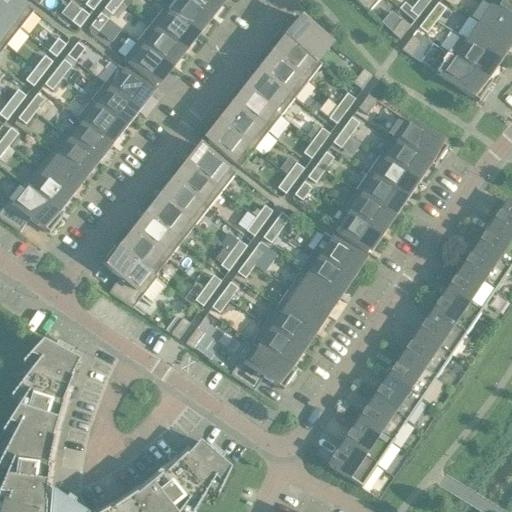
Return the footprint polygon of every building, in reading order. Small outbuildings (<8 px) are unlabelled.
[(17,0),(0,0),(0,15),(19,30),(33,12),(17,0)] [(101,0),(89,0),(85,6),(92,12),(101,0)] [(121,4),(115,0),(111,0),(104,10),(111,16),(121,4)] [(196,36),(210,19),(185,0),(180,0),(170,14),(164,9),(163,9),(196,36)] [(220,0),(185,0),(210,19),(223,2),(220,0)] [(379,0),(353,0),(368,13),(379,0)] [(426,6),(419,0),(409,13),(417,18),(426,6)] [(511,0),(495,0),(491,7),(511,21),(511,0)] [(428,17),(436,23),(445,11),(438,5),(428,17)] [(511,21),(491,7),(478,25),(509,45),(511,40),(511,21)] [(163,9),(150,26),(183,53),(196,36),(163,9)] [(71,23),(79,29),(89,17),(81,11),(71,23)] [(19,30),(0,15),(0,42),(6,47),(19,30)] [(100,15),(90,27),(98,33),(108,21),(100,15)] [(436,23),(428,17),(419,29),(426,35),(436,23)] [(281,36),(320,66),(321,65),(317,62),(330,45),(295,18),(281,36)] [(401,20),(391,34),(399,41),(410,27),(401,20)] [(497,63),(509,45),(478,25),(467,42),(460,37),(460,38),(497,63)] [(169,70),(183,53),(150,26),(136,43),(169,70)] [(307,83),(320,66),(281,36),(281,37),(286,41),(274,57),(307,83)] [(410,58),(420,44),(412,38),(401,52),(410,58)] [(460,38),(448,56),(491,85),(491,84),(485,80),(497,63),(460,38)] [(55,59),(65,46),(58,40),(48,53),(55,59)] [(169,70),(136,43),(122,61),(155,87),(169,70)] [(77,44),(67,57),(75,63),(84,50),(77,44)] [(491,85),(448,56),(435,75),(478,104),(491,85)] [(274,57),(260,74),(294,100),(307,83),(274,57)] [(35,70),(42,76),(52,63),(44,58),(35,70)] [(54,74),(61,80),(71,67),(63,62),(54,74)] [(103,85),(137,111),(151,94),(117,67),(103,85)] [(42,76),(35,70),(25,82),(33,88),(42,76)] [(371,77),(363,71),(352,85),(361,91),(371,77)] [(61,80),(54,74),(44,86),(52,92),(61,80)] [(260,74),(247,91),(280,117),(294,100),(260,74)] [(123,128),(137,111),(103,85),(90,102),(123,128)] [(8,104),(16,110),(25,97),(17,91),(8,104)] [(267,134),(280,117),(247,91),(234,108),(267,134)] [(27,108),(35,114),(44,101),(37,95),(27,108)] [(337,107),(345,113),(354,101),(346,95),(337,107)] [(357,111),(366,117),(376,102),(367,96),(357,111)] [(110,145),(123,128),(90,102),(77,119),(110,145)] [(16,110),(8,104),(0,113),(0,117),(6,122),(16,110)] [(345,113),(337,107),(328,120),(336,126),(345,113)] [(35,114),(27,108),(18,120),(25,126),(35,114)] [(254,151),(267,134),(234,108),(220,125),(254,151)] [(97,162),(110,145),(77,119),(76,120),(82,125),(70,141),(64,136),(63,136),(97,162)] [(342,132),(349,138),(359,125),(351,119),(342,132)] [(391,139),(434,168),(447,150),(404,120),(391,139)] [(254,151),(220,125),(206,143),(240,169),(254,151)] [(0,142),(8,148),(18,135),(10,129),(0,142)] [(312,142),(320,148),(329,135),(321,130),(312,142)] [(349,138),(342,132),(332,144),(340,150),(349,138)] [(83,179),(97,162),(63,136),(50,153),(83,179)] [(391,139),(379,157),(416,182),(427,166),(433,170),(434,168),(391,139)] [(0,157),(8,148),(0,142),(0,157)] [(320,148),(312,142),(303,155),(310,160),(320,148)] [(188,167),(220,193),(235,175),(202,149),(188,167)] [(50,153),(36,170),(70,196),(83,179),(50,153)] [(316,167),(324,172),(333,160),(325,154),(316,167)] [(379,157),(367,175),(404,200),(416,182),(379,157)] [(286,177),(294,183),(303,170),(295,165),(286,177)] [(188,167),(174,184),(206,209),(220,193),(188,167)] [(324,172),(316,167),(307,179),(315,185),(324,172)] [(36,170),(23,187),(62,218),(63,217),(57,212),(70,196),(36,170)] [(367,175),(355,193),(392,218),(404,200),(367,175)] [(294,183),(286,177),(277,190),(285,195),(294,183)] [(174,184),(161,201),(193,226),(206,209),(174,184)] [(303,184),(294,197),(302,202),(311,190),(303,184)] [(62,218),(23,187),(22,188),(27,192),(15,207),(9,202),(0,212),(0,220),(19,234),(29,220),(48,236),(62,218)] [(355,193),(342,211),(379,236),(392,218),(355,193)] [(179,242),(193,226),(161,201),(148,218),(179,242)] [(491,226),(511,240),(511,207),(507,204),(491,226)] [(255,220),(262,226),(272,213),(264,208),(255,220)] [(379,236),(342,211),(349,216),(336,234),(367,255),(379,236)] [(272,227),(279,233),(289,220),(281,215),(272,227)] [(165,259),(179,242),(148,218),(134,235),(165,259)] [(262,226),(255,220),(246,233),(253,238),(262,226)] [(511,240),(491,226),(477,248),(509,270),(511,266),(511,240)] [(279,233),(272,227),(262,239),(270,245),(279,233)] [(115,247),(156,280),(157,278),(152,274),(165,259),(134,235),(122,251),(116,246),(115,247)] [(319,259),(350,280),(362,261),(332,240),(319,259)] [(229,255),(237,261),(246,248),(238,242),(229,255)] [(156,280),(115,247),(101,265),(119,279),(109,294),(132,310),(156,280)] [(477,248),(462,270),(494,292),(497,288),(499,289),(502,284),(500,283),(509,270),(477,248)] [(246,262),(254,267),(263,255),(255,249),(246,262)] [(301,272),(300,273),(337,298),(350,280),(319,259),(311,253),(299,270),(301,272)] [(237,261),(229,255),(220,267),(228,273),(237,261)] [(254,267),(246,262),(237,274),(245,280),(254,267)] [(462,270),(447,292),(480,314),(482,310),(484,311),(487,306),(485,305),(494,292),(462,270)] [(300,273),(288,290),(325,316),(337,298),(300,273)] [(203,290),(211,295),(220,283),(213,277),(203,290)] [(220,297),(228,302),(237,290),(229,284),(220,297)] [(211,295),(203,290),(194,302),(202,308),(211,295)] [(288,290),(276,308),(313,333),(325,316),(288,290)] [(447,292),(432,313),(465,336),(467,332),(469,333),(472,328),(471,327),(480,314),(447,292)] [(228,302),(220,297),(211,309),(219,315),(228,302)] [(276,308),(264,326),(301,351),(313,333),(276,308)] [(432,313),(417,335),(450,358),(453,354),(454,355),(457,350),(456,349),(465,336),(432,313)] [(182,320),(170,336),(178,342),(190,325),(182,320)] [(264,326),(252,344),(295,373),(296,372),(290,368),(301,351),(264,326)] [(196,329),(184,345),(192,351),(204,335),(196,329)] [(417,335),(402,357),(435,380),(438,376),(439,377),(443,372),(441,371),(450,358),(417,335)] [(39,361),(16,392),(17,393),(17,392),(27,395),(25,399),(24,399),(6,427),(7,428),(8,427),(18,429),(0,462),(0,463),(1,464),(1,463),(11,464),(10,469),(9,468),(0,490),(0,498),(7,499),(3,511),(43,511),(44,507),(42,507),(43,500),(47,474),(45,474),(46,468),(52,442),(51,442),(52,436),(60,411),(59,410),(61,405),(71,380),(70,380),(72,375),(79,362),(43,343),(42,342),(29,358),(30,359),(30,358),(39,361)] [(295,373),(252,344),(251,345),(258,350),(247,365),(240,361),(230,376),(253,392),(263,379),(282,392),(295,373)] [(402,357),(388,379),(420,401),(423,397),(424,398),(428,394),(426,393),(435,380),(402,357)] [(388,379),(373,401),(405,423),(408,419),(410,420),(413,415),(411,414),(420,401),(388,379)] [(373,401),(358,423),(391,445),(393,441),(395,442),(398,437),(397,436),(405,423),(373,401)] [(358,423),(343,445),(376,467),(379,463),(380,464),(383,459),(382,458),(391,445),(358,423)] [(181,511),(188,504),(194,511),(193,511),(195,511),(214,480),(221,487),(221,488),(222,489),(231,470),(229,470),(199,443),(189,455),(190,455),(186,459),(185,457),(165,476),(166,476),(161,480),(160,479),(139,496),(140,496),(135,499),(134,498),(113,511),(181,511)] [(376,467),(343,445),(328,467),(361,489),(364,485),(365,486),(369,481),(367,480),(376,467)] [(70,511),(73,507),(66,502),(63,507),(50,499),(49,511),(70,511)]
